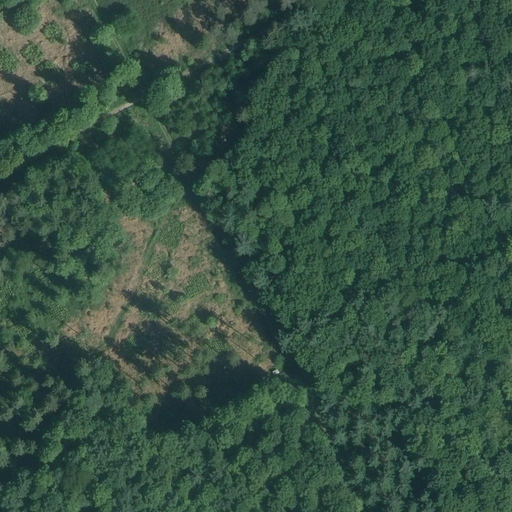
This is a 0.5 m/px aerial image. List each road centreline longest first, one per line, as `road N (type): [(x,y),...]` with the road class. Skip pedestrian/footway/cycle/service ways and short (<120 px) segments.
road 1 (track): [(146,96),(374,511)]
road 2 (track): [(146,96),(325,0)]
road 3 (track): [(0,176),(146,96)]
